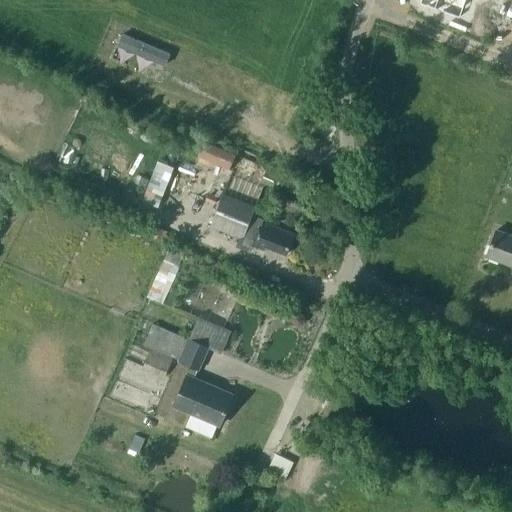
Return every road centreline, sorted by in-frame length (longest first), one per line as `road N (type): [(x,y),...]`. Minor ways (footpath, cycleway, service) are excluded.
road 1 (unclassified): [(348,274),(345,74),(368,0)]
road 2 (unclassified): [(511,342),(348,274)]
road 3 (track): [(263,464),(334,306)]
road 4 (track): [(511,59),(366,4)]
